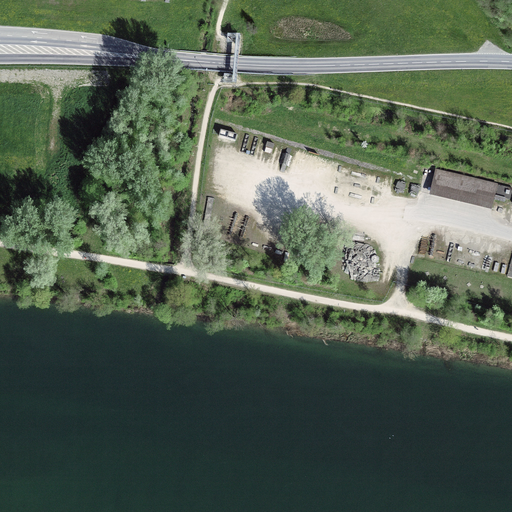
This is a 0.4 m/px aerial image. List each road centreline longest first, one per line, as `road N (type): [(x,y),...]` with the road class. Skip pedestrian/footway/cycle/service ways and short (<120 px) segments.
road 1 (tertiary): [(511,61),(318,65),(0,47)]
road 2 (track): [(511,338),(181,271)]
road 3 (track): [(181,271),(0,243)]
